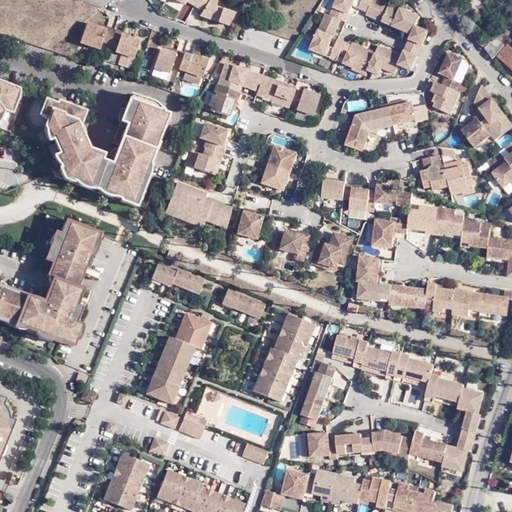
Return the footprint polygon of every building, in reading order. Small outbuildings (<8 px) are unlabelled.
[(212,0),(197,0),(193,7),(202,12),(199,17),(227,27),(234,15),(215,8),(217,3),(212,0)] [(338,0),(331,17),(347,24),(350,16),(349,14),(351,10),(353,11),(354,8),(361,10),(365,0),(338,0)] [(402,13),(372,0),(365,0),(361,10),(370,15),(369,16),(369,17),(369,18),(395,29),(402,13)] [(421,20),(403,11),(402,13),(395,29),(409,35),(410,33),(415,35),(414,38),(411,42),(423,48),(429,34),(418,29),(421,20)] [(331,17),(326,14),(310,50),(330,59),(337,62),(346,43),(339,40),(338,40),(334,49),(329,47),(341,21),(331,17)] [(95,26),(85,23),(78,42),(97,50),(100,42),(107,45),(112,30),(96,24),(95,26)] [(128,36),(112,30),(107,45),(105,50),(119,56),(116,65),(127,69),(137,42),(127,39),(128,36)] [(485,48),(492,57),(504,45),(495,37),(485,48)] [(418,60),(423,48),(411,42),(406,54),(418,60)] [(354,47),(346,43),(337,62),(354,69),(353,71),(368,78),(370,72),(371,69),(378,56),(355,45),(354,47)] [(511,69),(511,48),(508,45),(497,56),(511,69)] [(404,58),(382,48),(378,56),(371,69),(382,75),(384,70),(396,76),(400,68),(412,73),(418,60),(406,54),(404,58)] [(150,69),(166,75),(168,68),(176,71),(182,54),(167,49),(166,52),(157,49),(150,69)] [(188,57),(182,54),(176,71),(199,80),(205,62),(195,58),(188,56),(188,57)] [(449,76),(446,86),(459,92),(463,82),(457,80),(466,60),(452,54),(444,74),(449,76)] [(463,82),(470,66),(466,60),(457,80),(463,82)] [(224,69),(218,86),(236,93),(239,94),(241,86),(258,92),(262,82),(263,78),(238,70),(236,73),(224,69)] [(289,109),(294,93),(296,90),(270,81),(269,84),(262,82),(258,92),(257,96),(272,101),(272,103),(289,109)] [(0,116),(2,111),(10,114),(17,98),(17,96),(17,93),(17,90),(4,85),(0,83),(0,116)] [(446,86),(439,83),(435,92),(440,94),(437,102),(438,104),(437,108),(454,115),(464,94),(459,92),(446,86)] [(232,106),(236,93),(218,86),(217,86),(214,94),(216,95),(211,111),(228,117),(232,106)] [(490,119),(484,124),(493,136),(497,142),(505,136),(500,131),(511,121),(500,106),(498,107),(494,103),(497,101),(485,86),(478,102),(490,119)] [(240,94),(239,94),(236,93),(232,106),(235,107),(240,94)] [(302,96),(294,93),(289,109),(313,117),(320,97),(310,94),(309,96),(303,94),(302,96)] [(44,101),(38,115),(47,119),(43,128),(45,131),(45,134),(45,136),(46,138),(47,140),(48,142),(52,140),(59,155),(53,158),(53,159),(55,161),(56,163),(58,165),(58,166),(60,169),(58,170),(62,180),(113,200),(114,198),(119,200),(119,202),(134,208),(138,199),(142,200),(151,176),(149,175),(152,167),(151,166),(170,117),(161,113),(160,110),(159,109),(157,107),(155,105),(154,104),(152,103),(130,96),(120,123),(111,145),(117,147),(115,153),(113,152),(111,159),(101,156),(87,150),(78,128),(84,113),(57,103),(56,105),(44,101)] [(390,110),(394,126),(417,121),(413,104),(409,105),(390,110)] [(369,111),(370,114),(390,110),(389,106),(369,111)] [(385,129),(394,126),(390,110),(370,114),(357,117),(354,127),(370,133),(371,131),(373,125),(384,123),(385,129)] [(484,124),(478,117),(472,122),(474,124),(471,127),(465,131),(478,148),(493,136),(484,124)] [(511,130),(511,121),(500,131),(505,136),(511,130)] [(371,131),(385,129),(384,123),(373,125),(371,131)] [(204,149),(222,155),(225,147),(222,146),(223,140),(226,132),(204,124),(199,138),(205,141),(203,148),(204,149)] [(370,133),(354,127),(348,125),(346,133),(351,135),(349,139),(347,146),(363,152),(370,133)] [(266,164),(291,172),(298,154),(277,146),(274,153),(273,156),(269,155),(266,164)] [(511,157),(511,153),(508,148),(504,151),(502,153),(507,159),(508,161),(511,157)] [(220,162),(222,155),(204,149),(202,155),(190,151),(187,162),(194,164),(193,168),(212,174),(216,161),(220,162)] [(494,168),(507,159),(502,153),(490,162),(494,168)] [(451,187),(446,166),(443,167),(440,156),(426,159),(428,167),(426,169),(427,172),(428,175),(425,179),(424,179),(426,189),(433,188),(434,191),(451,187)] [(511,185),(511,166),(508,161),(507,159),(494,168),(498,173),(495,175),(506,189),(511,185)] [(285,191),(291,172),(266,164),(264,171),(267,173),(266,176),(264,184),(285,191)] [(454,164),(446,166),(451,187),(453,196),(464,194),(463,191),(475,188),(470,168),(465,169),(465,165),(455,167),(454,164)] [(321,174),(317,185),(320,186),(324,174),(325,173),(323,171),(321,173),(321,174)] [(347,185),(347,184),(326,181),(324,198),(345,201),(345,200),(347,185)] [(165,212),(190,222),(192,215),(205,220),(227,228),(232,210),(212,203),(205,200),(207,196),(207,194),(177,182),(165,212)] [(355,186),(347,185),(345,200),(352,202),(352,210),(369,212),(371,191),(361,190),(355,190),(355,186)] [(411,208),(413,194),(399,192),(399,189),(394,188),(394,190),(390,190),(390,187),(379,186),(378,192),(377,204),(378,204),(396,206),(411,208)] [(476,194),(475,188),(463,191),(464,194),(464,196),(476,194)] [(378,192),(371,191),(369,212),(376,213),(377,204),(378,192)] [(207,196),(205,200),(212,203),(232,210),(233,207),(207,196)] [(392,214),(396,209),(396,206),(378,204),(377,209),(378,209),(378,213),(392,214)] [(427,234),(436,235),(440,210),(421,207),(420,212),(411,211),(410,220),(409,225),(409,229),(428,231),(427,234)] [(252,216),(253,212),(245,210),(239,235),(257,240),(263,219),(256,217),(252,216)] [(369,220),(369,212),(352,210),(351,218),(369,220)] [(464,237),(464,231),(466,219),(457,217),(458,212),(440,210),(436,235),(445,237),(445,234),(464,237)] [(203,227),(205,220),(192,215),(190,222),(203,227)] [(408,234),(409,229),(409,225),(378,221),(375,245),(393,248),(395,233),(408,234)] [(0,323),(6,326),(7,327),(9,328),(12,330),(14,331),(17,332),(20,333),(23,333),(25,331),(36,336),(36,337),(37,338),(39,340),(41,341),(43,342),(46,343),(48,343),(51,344),(54,344),(61,347),(61,345),(72,349),(81,328),(75,326),(81,311),(75,309),(82,293),(76,290),(82,276),(86,270),(84,270),(90,259),(92,258),(93,256),(94,254),(95,252),(96,251),(97,249),(97,247),(97,245),(98,244),(97,241),(99,236),(65,223),(60,237),(55,235),(45,262),(52,265),(47,279),(53,281),(43,305),(32,301),(0,288),(0,323)] [(489,257),(492,238),(483,237),(483,234),(464,231),(464,237),(462,248),(472,249),(471,255),(473,255),(489,257)] [(296,259),(305,262),(311,238),(297,235),(285,232),(280,250),(297,255),(296,259)] [(316,251),(313,259),(320,261),(319,265),(334,269),(336,263),(344,265),(351,240),(336,236),(333,246),(330,245),(330,247),(329,250),(324,249),(318,247),(316,251)] [(511,240),(492,238),(489,257),(506,259),(506,255),(511,256),(511,259),(511,264),(510,273),(511,273),(511,240)] [(472,249),(462,248),(462,253),(461,256),(473,257),(473,255),(471,255),(472,249)] [(170,249),(166,257),(174,260),(177,253),(170,249)] [(382,283),(385,260),(362,257),(359,281),(362,281),(359,297),(391,301),(391,299),(393,284),(382,283)] [(334,271),(334,269),(319,265),(320,261),(313,259),(311,264),(334,271)] [(176,272),(158,265),(153,278),(171,286),(172,284),(198,294),(199,292),(201,292),(203,287),(201,286),(204,280),(178,269),(176,272)] [(429,289),(393,284),(391,299),(404,301),(404,305),(419,307),(419,305),(427,306),(429,289)] [(439,285),(430,284),(429,289),(427,306),(427,310),(445,313),(446,308),(454,309),(456,292),(439,289),(439,285)] [(265,304),(228,289),(225,296),(223,296),(221,300),(223,301),(222,303),(259,318),(265,304)] [(466,291),(457,290),(456,292),(454,309),(454,314),(470,316),(471,310),(482,312),(484,296),(466,293),(466,291)] [(507,299),(484,296),(482,312),(482,313),(491,314),(508,316),(510,300),(511,300),(511,291),(508,291),(507,299)] [(361,304),(350,301),(348,311),(358,314),(361,304)] [(175,339),(171,338),(169,337),(147,394),(172,404),(194,346),(200,349),(211,323),(186,312),(179,330),(175,339)] [(273,349),(270,348),(253,390),(266,395),(265,397),(269,399),(270,397),(280,401),(297,358),(300,360),(314,325),(293,316),(294,315),(288,313),(288,314),(287,314),(277,340),(273,349)] [(367,347),(368,345),(360,342),(338,336),(334,351),(356,358),(355,363),(354,366),(362,368),(362,365),(367,347)] [(393,354),(367,347),(362,365),(388,372),(386,376),(386,379),(394,381),(401,354),(393,352),(393,354)] [(332,356),(355,363),(356,358),(334,351),(332,356)] [(410,356),(401,354),(394,381),(403,383),(403,381),(404,379),(429,386),(432,374),(435,366),(409,359),(410,356)] [(324,397),(335,366),(321,360),(317,371),(309,392),(324,397)] [(388,372),(362,365),(362,368),(361,370),(386,376),(388,372)] [(79,372),(77,380),(85,382),(87,374),(79,372)] [(440,376),(432,374),(429,386),(428,388),(426,397),(435,399),(435,396),(460,403),(463,388),(464,386),(440,379),(440,376)] [(404,379),(403,381),(428,388),(429,386),(404,379)] [(484,393),(463,388),(460,403),(458,408),(462,410),(463,407),(466,408),(465,411),(470,412),(465,429),(478,432),(482,416),(482,415),(479,414),(484,393)] [(93,403),(96,394),(85,389),(81,399),(93,403)] [(218,392),(211,394),(214,401),(221,398),(218,392)] [(314,426),(324,397),(309,392),(302,414),(303,414),(300,421),(314,426)] [(118,401),(126,403),(129,396),(121,393),(118,401)] [(0,451),(4,442),(5,442),(14,422),(8,419),(5,420),(0,407),(3,406),(5,401),(0,398),(0,451)] [(180,417),(166,412),(161,423),(175,429),(180,417)] [(199,424),(201,419),(186,413),(179,431),(200,439),(205,427),(199,424)] [(204,420),(201,419),(199,424),(205,427),(206,425),(206,424),(207,422),(204,420)] [(116,427),(109,424),(106,431),(113,434),(116,427)] [(410,456),(415,439),(386,431),(385,429),(372,430),(373,437),(374,450),(385,449),(386,450),(410,456)] [(476,437),(478,432),(465,429),(464,434),(463,439),(474,442),(476,437)] [(337,453),(336,443),(328,444),(327,431),(308,432),(310,456),(329,454),(329,458),(337,458),(337,453)] [(425,434),(417,431),(415,439),(410,456),(409,459),(418,460),(419,456),(444,463),(449,445),(431,440),(424,438),(425,435),(425,434)] [(374,450),(373,437),(362,438),(361,432),(335,436),(336,443),(337,453),(362,450),(362,453),(374,452),(374,450)] [(155,455),(156,452),(165,456),(170,443),(156,438),(150,453),(155,455)] [(472,452),(474,442),(463,439),(460,449),(449,445),(444,463),(443,467),(464,472),(469,452),(472,452)] [(270,452),(249,444),(244,456),(264,464),(270,452)] [(409,459),(410,456),(386,450),(386,453),(409,459)] [(134,459),(123,454),(105,500),(132,510),(150,466),(140,461),(140,459),(135,457),(134,459)] [(311,474),(291,469),(285,494),(271,491),(266,505),(283,510),(287,494),(305,498),(307,492),(311,474)] [(332,501),(338,474),(320,470),(319,475),(311,473),(307,492),(325,496),(324,499),(332,501)] [(193,511),(192,511),(242,511),(245,505),(202,487),(204,484),(169,471),(164,482),(163,481),(161,486),(162,486),(158,497),(185,507),(193,511)] [(357,479),(338,474),(332,501),(341,503),(342,500),(359,504),(360,501),(361,498),(364,485),(356,483),(357,479)] [(365,480),(364,485),(361,498),(380,502),(379,506),(387,508),(393,482),(375,478),(374,482),(365,480)] [(401,484),(393,482),(387,508),(395,510),(396,507),(414,511),(419,492),(410,490),(411,485),(402,483),(401,484)] [(435,499),(437,491),(427,489),(426,494),(419,492),(414,511),(419,511),(453,511),(455,505),(435,501),(435,499)] [(380,502),(361,498),(360,501),(379,506),(380,502)]
